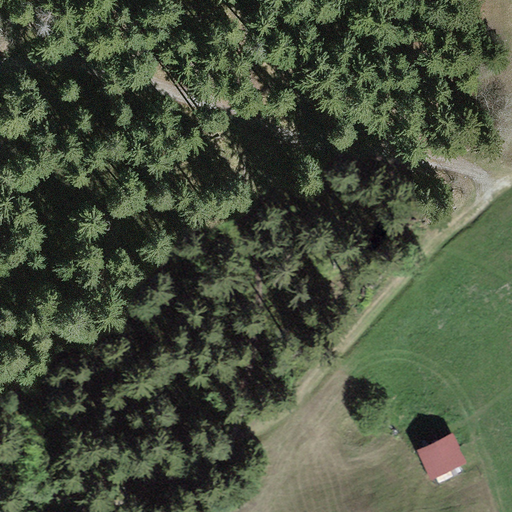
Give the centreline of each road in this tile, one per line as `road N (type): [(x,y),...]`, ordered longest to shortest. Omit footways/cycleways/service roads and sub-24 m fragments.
road 1 (track): [(511,188),(368,116),(231,128),(66,41),(0,37)]
road 2 (track): [(510,189),(290,403),(102,511)]
